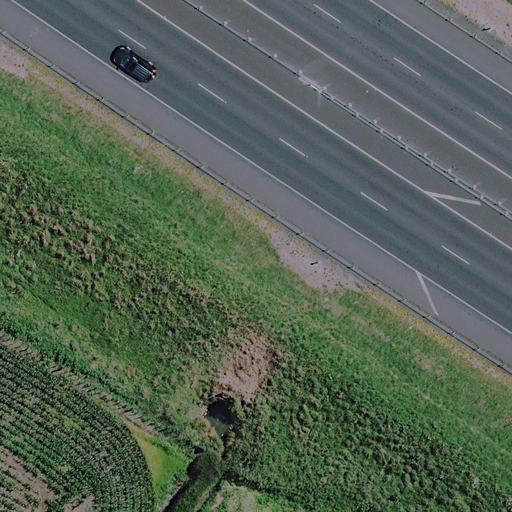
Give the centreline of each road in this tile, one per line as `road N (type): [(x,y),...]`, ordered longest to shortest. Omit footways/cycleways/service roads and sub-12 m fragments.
road 1 (motorway): [(511,307),(67,0)]
road 2 (motorway): [(302,0),(511,143)]
